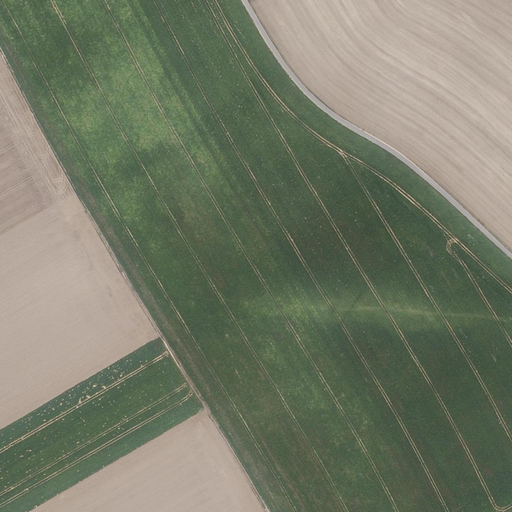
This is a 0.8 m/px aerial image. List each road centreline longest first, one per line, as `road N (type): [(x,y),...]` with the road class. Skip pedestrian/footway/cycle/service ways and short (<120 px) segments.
road 1 (track): [(0,47),(44,136),(268,511)]
road 2 (unclassified): [(244,0),(306,92),(420,171),(511,255)]
